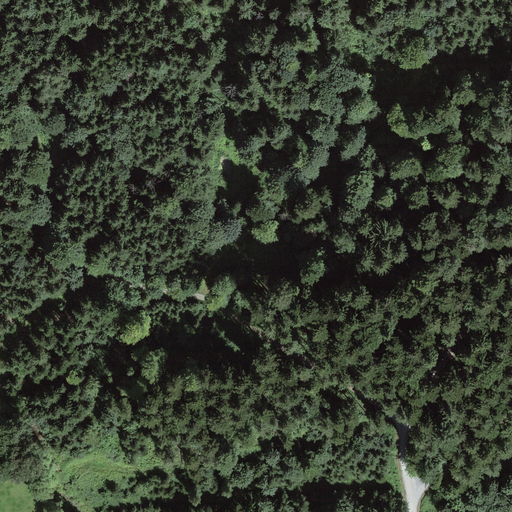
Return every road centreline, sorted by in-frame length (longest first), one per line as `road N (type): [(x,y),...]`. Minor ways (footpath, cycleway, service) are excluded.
road 1 (track): [(399,424),(247,310),(105,273),(65,246),(57,200),(105,0)]
road 2 (track): [(399,424),(383,420),(171,462),(66,470)]
road 3 (track): [(413,511),(399,424),(511,256)]
